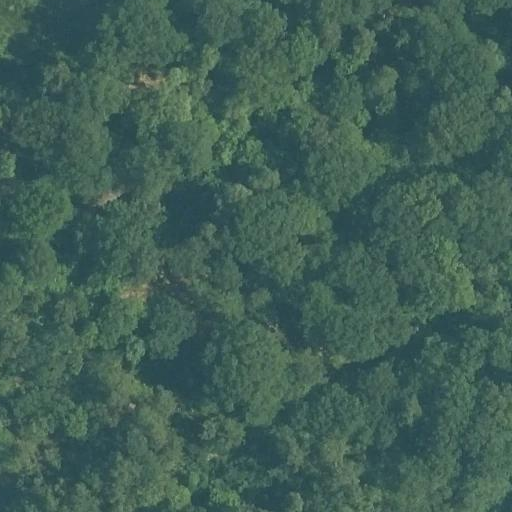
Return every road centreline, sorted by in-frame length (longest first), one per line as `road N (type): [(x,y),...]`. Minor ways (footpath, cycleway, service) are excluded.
road 1 (track): [(511,309),(174,189),(0,211)]
road 2 (track): [(428,511),(511,413)]
